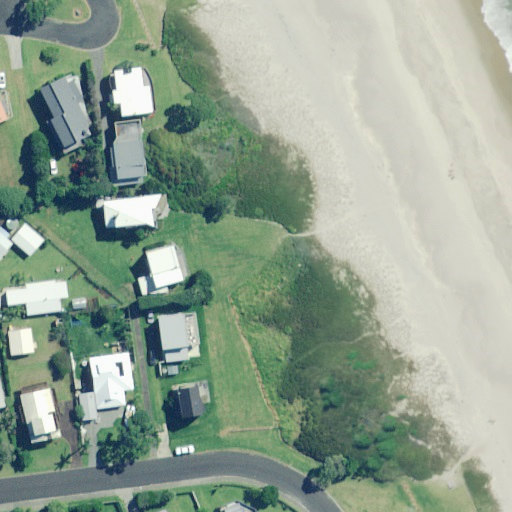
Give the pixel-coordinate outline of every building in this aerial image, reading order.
[(144,87),(142,69),(114,72),(117,91),(113,91),(115,104),(121,104),(123,117),(153,113),(150,86),(144,87)] [(83,98),(72,75),(41,90),(55,119),(50,121),(66,154),(95,140),(77,101),(83,98)] [(0,102),(0,123),(8,120),(1,102),(0,102)] [(114,142),(115,148),(108,148),(111,170),(117,170),(119,187),(147,184),(140,121),(115,124),(117,142),(114,142)] [(159,208),(158,197),(104,202),(107,229),(153,225),(151,209),(159,208)] [(21,221),(11,217),(6,228),(17,232),(21,221)] [(45,241),(27,225),(13,241),(31,257),(45,241)] [(183,281),(174,246),(146,254),(153,276),(140,279),(145,298),(168,291),(167,286),(183,281)] [(68,298),(66,281),(27,285),(27,288),(7,290),(8,306),(27,304),(28,316),(62,312),(61,299),(68,298)] [(35,353),(32,329),(9,332),(12,356),(35,353)] [(135,390),(129,354),(90,360),(95,393),(80,395),(84,421),(99,419),(97,410),(127,406),(125,391),(135,390)] [(215,374),(213,361),(202,362),(204,376),(215,374)] [(205,419),(198,388),(173,394),(180,424),(205,419)] [(61,437),(50,389),(21,396),(32,444),(61,437)]
